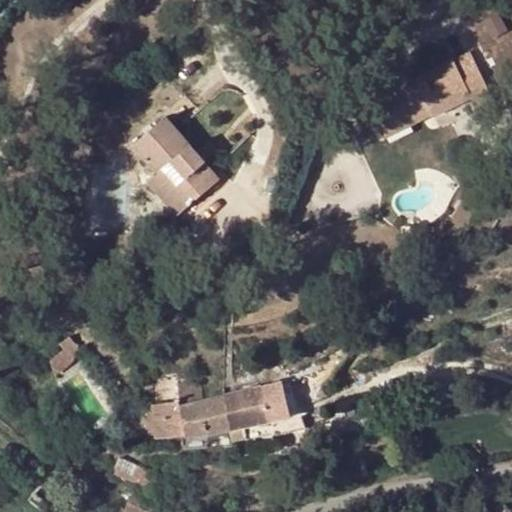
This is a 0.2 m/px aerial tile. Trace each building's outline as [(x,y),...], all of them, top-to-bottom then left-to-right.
[(417,78),(415,73),(402,80),(405,84),(367,103),(375,120),(385,115),(393,127),(429,108),(432,116),(471,96),(479,111),(495,103),(469,51),(422,75),(417,78)] [(385,140),(432,116),(429,108),(393,127),(385,115),(375,120),(385,140)] [(219,179),(167,117),(133,144),(157,173),(153,176),(182,211),(219,179)] [(176,215),(182,211),(153,176),(147,181),(176,215)] [(223,257),(197,259),(199,286),(224,283),(223,257)] [(54,359),(61,369),(82,354),(75,344),(54,359)] [(146,379),(148,416),(153,416),(153,403),(181,401),(180,376),(146,379)] [(287,381),(225,396),(232,426),(241,425),(245,437),(302,423),(287,381)] [(209,432),(228,427),(232,426),(225,396),(181,406),(181,401),(153,403),(153,416),(148,416),(150,434),(155,433),(155,437),(209,432)] [(241,425),(232,426),(235,440),(245,437),(241,425)] [(154,511),(159,504),(133,492),(125,510),(128,511),(154,511)]
